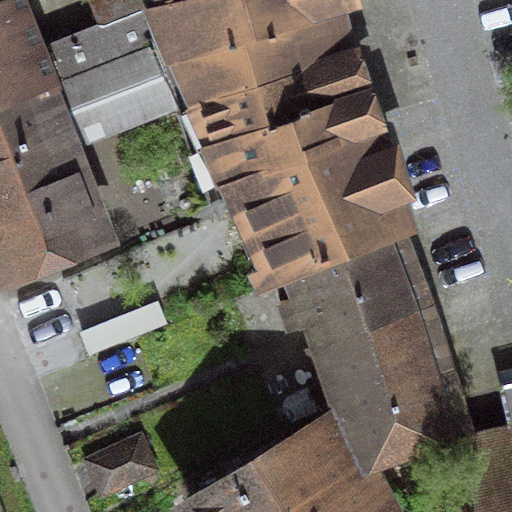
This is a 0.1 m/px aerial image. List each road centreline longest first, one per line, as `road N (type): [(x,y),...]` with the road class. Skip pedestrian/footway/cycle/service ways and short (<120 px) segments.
road 1 (residential): [(511,215),(478,183),(432,0)]
road 2 (residential): [(67,511),(0,346)]
